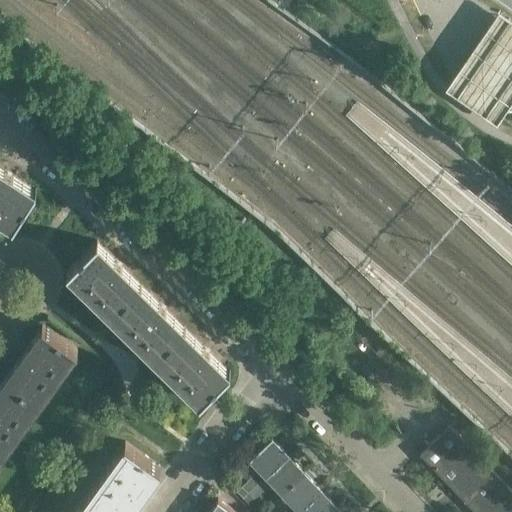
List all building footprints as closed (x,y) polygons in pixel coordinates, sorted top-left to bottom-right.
[(511,18),(499,10),(446,88),(498,123),(511,101),(511,18)] [(0,167),(0,214),(14,223),(35,190),(0,167)] [(111,313),(139,284),(95,240),(67,269),(111,313)] [(139,284),(111,313),(156,357),(184,328),(139,284)] [(75,347),(43,324),(7,375),(39,398),(75,347)] [(184,328),(156,357),(200,400),(229,372),(184,328)] [(7,375),(0,384),(0,446),(3,449),(39,398),(7,375)] [(511,511),(511,492),(451,429),(448,426),(418,453),(474,511),(511,511)] [(249,456),(266,474),(287,454),(270,436),(249,456)] [(126,442),(89,493),(115,511),(124,511),(158,465),(126,442)] [(304,471),(287,454),(266,474),(282,491),(304,471)] [(282,491),(299,509),(320,489),(304,471),(282,491)] [(236,488),(242,495),(257,480),(251,474),(236,488)] [(264,487),(257,480),(242,495),(248,502),(264,487)] [(299,509),(301,511),(330,511),(337,506),(320,489),(299,509)] [(115,511),(89,493),(75,511),(115,511)] [(207,511),(237,511),(218,498),(207,511)]
